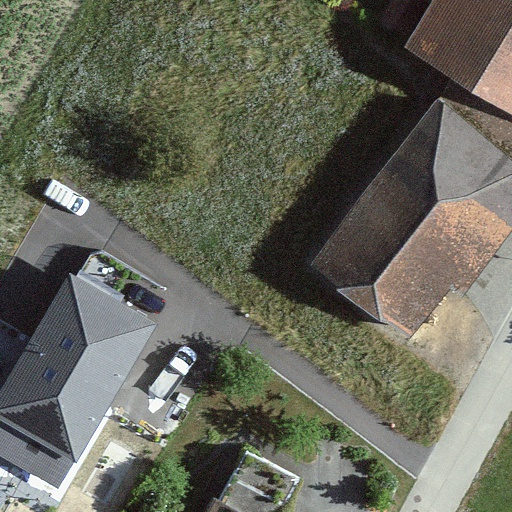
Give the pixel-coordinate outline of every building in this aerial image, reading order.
[(511,0),(407,0),(378,51),(511,129),(511,0)] [(511,227),(511,176),(416,108),(298,270),(418,357),(511,227)] [(155,325),(69,275),(0,394),(0,417),(76,462),(155,325)] [(240,511),(278,511),(299,475),(240,444),(212,497),(240,511)] [(229,511),(193,491),(181,511),(229,511)]
